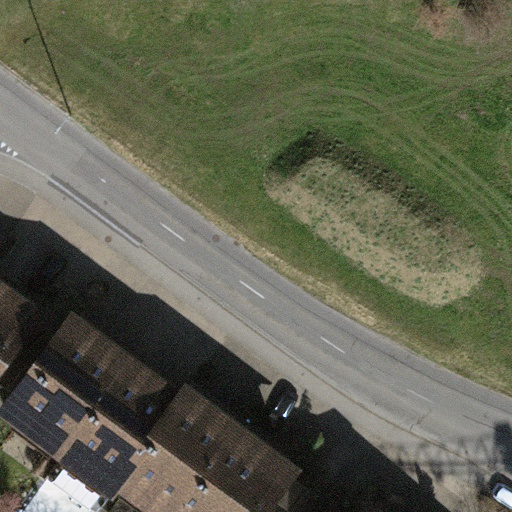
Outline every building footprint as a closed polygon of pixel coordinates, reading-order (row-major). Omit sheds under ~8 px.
[(32,313),(0,288),(0,377),(5,381),(25,355),(9,344),(32,313)] [(25,355),(5,381),(21,393),(10,408),(63,448),(127,361),(73,322),(58,343),(55,343),(53,346),(50,346),(38,365),(25,355)] [(178,399),(127,361),(63,448),(74,456),(55,482),(89,507),(108,481),(114,486),(119,478),(178,399)] [(184,391),(178,399),(119,478),(165,511),(174,511),(236,430),(184,391)] [(256,511),(289,469),(236,430),(174,511),(256,511)] [(305,511),(317,497),(291,479),(277,499),(295,511),(305,511)] [(345,511),(334,503),(326,511),(345,511)]
